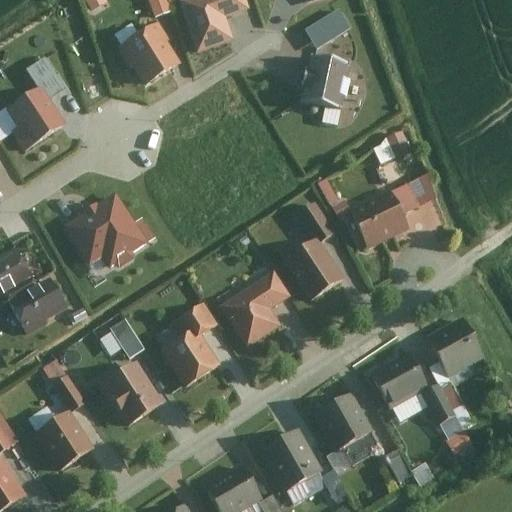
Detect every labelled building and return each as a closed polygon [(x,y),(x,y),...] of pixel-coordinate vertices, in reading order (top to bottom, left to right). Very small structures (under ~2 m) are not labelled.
[(171,16),(164,0),(145,0),(154,22),(171,16)] [(190,0),(203,45),(243,34),(237,11),(259,6),(257,0),(190,0)] [(180,76),(158,37),(121,59),(143,97),(180,76)] [(349,69),(312,62),(303,109),(340,116),(349,69)] [(70,131),(46,94),(2,122),(26,159),(70,131)] [(374,145),(383,165),(414,151),(406,131),(374,145)] [(367,248),(407,232),(392,195),(353,211),(367,248)] [(115,201),(63,235),(89,274),(101,266),(106,274),(146,247),(115,201)] [(346,281),(320,243),(290,264),(316,302),(346,281)] [(19,292),(32,285),(14,252),(0,259),(0,300),(5,298),(7,303),(20,296),(19,292)] [(20,296),(7,303),(26,336),(45,326),(43,322),(64,310),(49,284),(36,291),(32,285),(19,292),(20,296)] [(248,350),(281,329),(256,288),(222,308),(248,350)] [(128,321),(100,339),(113,357),(125,349),(132,360),(147,350),(128,321)] [(486,356),(465,321),(428,343),(449,378),(486,356)] [(218,369),(196,335),(165,356),(187,389),(218,369)] [(409,357),(371,378),(390,411),(427,390),(409,357)] [(60,359),(43,369),(70,415),(87,405),(60,359)] [(160,409),(134,371),(104,391),(130,430),(160,409)] [(368,434),(348,398),(316,416),(335,452),(368,434)] [(58,475),(90,455),(68,418),(35,438),(58,475)] [(292,437),(260,456),(284,495),(315,477),(292,437)] [(390,458),(400,481),(409,476),(399,454),(390,458)] [(0,511),(5,511),(24,501),(1,464),(0,464),(0,511)] [(241,469),(205,489),(218,511),(243,511),(260,503),(241,469)] [(337,470),(324,477),(338,506),(352,499),(337,470)] [(290,493),(295,504),(313,496),(307,485),(290,493)]
